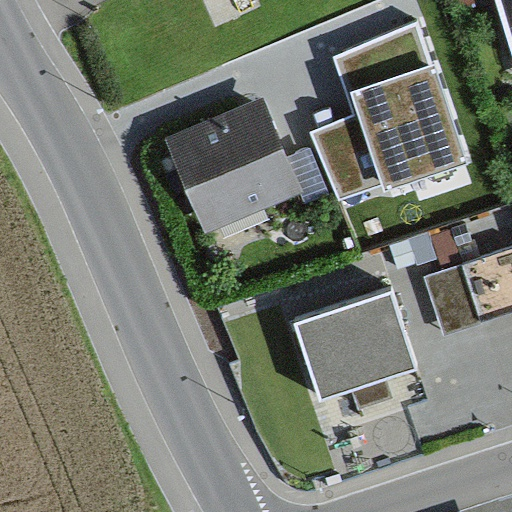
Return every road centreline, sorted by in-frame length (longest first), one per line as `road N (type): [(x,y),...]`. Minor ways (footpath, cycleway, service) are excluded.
road 1 (unclassified): [(237,511),(94,185),(0,33)]
road 2 (residential): [(382,511),(511,468)]
